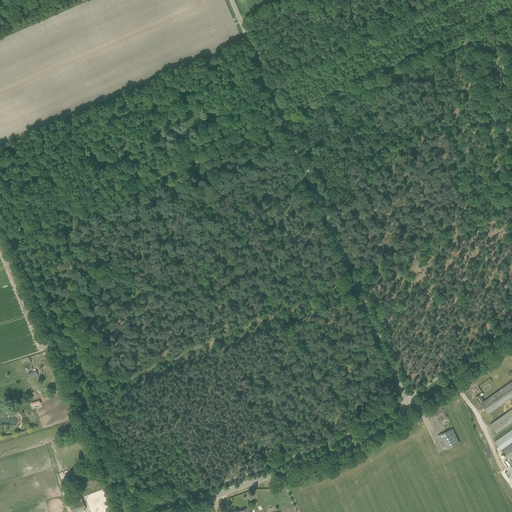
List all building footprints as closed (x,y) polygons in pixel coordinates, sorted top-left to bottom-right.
[(511,381),(480,404),(488,414),(511,396),(511,408),(490,424),(496,433),(511,421),(511,381)] [(445,450),(459,443),(452,428),(438,435),(445,450)] [(501,450),(511,441),(511,429),(495,441),(501,450)] [(504,462),(507,467),(511,463),(511,441),(501,450),(507,460),(504,462)] [(74,502),(76,507),(72,508),(73,511),(86,508),(83,500),(74,502)]
